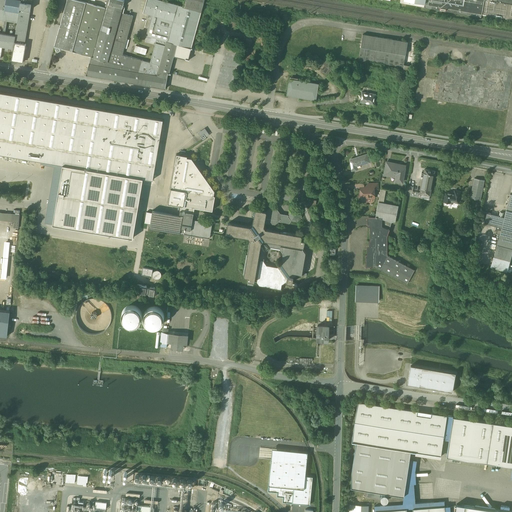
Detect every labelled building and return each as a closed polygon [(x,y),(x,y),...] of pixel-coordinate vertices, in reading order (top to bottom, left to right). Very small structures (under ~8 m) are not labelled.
[(5,11),(6,0),(0,0),(0,20),(18,23),(19,13),(5,11)] [(19,13),(21,0),(6,0),(5,11),(19,13)] [(15,43),(25,44),(32,0),(21,0),(19,13),(18,23),(16,36),(15,43)] [(86,3),(74,0),(67,0),(54,46),(72,51),(86,3)] [(109,0),(109,4),(123,8),(125,0),(124,0),(109,0)] [(147,0),(144,13),(152,15),(173,21),(177,5),(159,0),(147,0)] [(186,0),(185,7),(202,12),(205,0),(186,0)] [(511,0),(428,0),(427,7),(481,17),(481,15),(511,20),(511,0)] [(107,10),(86,3),(72,51),(93,57),(107,10)] [(109,4),(107,10),(93,57),(109,62),(111,52),(123,13),(124,9),(123,8),(109,4)] [(185,7),(177,5),(173,21),(166,46),(158,76),(168,78),(168,73),(171,73),(178,49),(191,52),(202,12),(185,7)] [(135,16),(123,13),(111,52),(123,56),(135,16)] [(157,39),(156,43),(166,46),(173,21),(152,15),(146,36),(157,39)] [(15,43),(16,36),(0,33),(0,46),(2,47),(14,49),(15,43)] [(408,42),(363,34),(359,61),(403,68),(408,42)] [(25,44),(15,43),(14,49),(12,60),(23,63),(27,45),(25,44)] [(109,62),(93,57),(91,64),(158,76),(166,46),(156,43),(150,63),(123,56),(111,52),(109,62)] [(158,76),(91,64),(87,76),(165,89),(168,78),(158,76)] [(318,84),(290,79),(287,94),(316,99),(318,84)] [(163,119),(0,91),(0,153),(63,165),(53,224),(133,238),(143,178),(153,180),(163,119)] [(376,94),(362,91),(361,102),(375,104),(376,94)] [(205,128),(198,133),(202,139),(203,140),(210,135),(209,134),(205,128)] [(181,205),(195,207),(212,211),(215,195),(213,195),(214,190),(191,158),(187,157),(187,156),(176,154),(167,202),(181,205)] [(365,154),(358,156),(358,157),(350,159),(350,162),(352,170),(357,169),(356,165),(360,164),(360,165),(369,162),(368,157),(366,158),(365,154)] [(405,166),(396,165),(396,164),(388,162),(387,171),(397,173),(395,179),(402,180),(405,166)] [(434,171),(424,169),(421,186),(431,188),(434,171)] [(486,180),(476,178),(471,199),(481,201),(486,180)] [(419,197),(420,192),(413,191),(413,186),(408,185),(407,196),(419,197)] [(369,187),(367,187),(365,190),(361,190),(361,193),(359,195),(359,198),(362,200),(364,200),(366,198),(374,197),(374,189),(369,189),(369,187)] [(461,192),(455,191),(454,193),(446,191),(444,201),(450,202),(450,201),(458,203),(461,192)] [(507,205),(494,257),(510,261),(511,253),(511,194),(510,194),(507,205)] [(398,207),(380,202),(376,216),(384,218),(395,221),(398,207)] [(179,215),(152,210),(149,228),(209,238),(212,223),(193,220),(195,207),(181,205),(179,215)] [(271,208),(267,212),(265,227),(267,230),(277,232),(279,222),(290,224),(292,221),(297,221),(302,219),(302,213),(296,206),(289,211),(289,215),(281,213),(278,209),(271,208)] [(265,227),(267,212),(256,211),(253,228),(229,224),(227,235),(249,238),(251,242),(245,278),(249,279),(249,281),(258,283),(260,286),(282,289),(283,284),(294,286),(294,282),(303,280),(306,254),(304,250),(306,243),(302,242),(303,237),(277,232),(267,230),(265,227)] [(384,218),(368,217),(368,225),(370,226),(371,240),(368,240),(368,254),(366,254),(367,266),(377,266),(408,283),(415,270),(388,253),(388,236),(391,229),(383,227),(384,218)] [(510,261),(494,257),(493,257),(491,267),(507,272),(510,261)] [(159,277),(160,270),(142,267),(141,274),(159,277)] [(142,285),(140,286),(139,292),(140,294),(145,295),(146,293),(148,294),(149,295),(153,296),(155,295),(157,295),(158,289),(156,289),(155,288),(151,287),(149,288),(147,288),(147,286),(142,285)] [(356,285),(356,300),(379,301),(379,286),(356,285)] [(110,311),(109,308),(105,301),(97,298),(88,298),(80,303),(77,310),(77,315),(79,318),(79,320),(89,325),(91,329),(91,326),(93,324),(96,324),(97,322),(99,321),(101,322),(106,319),(110,311)] [(162,309),(156,307),(151,307),(141,311),(140,308),(133,305),(130,305),(121,309),(119,315),(119,316),(122,324),(133,327),(134,327),(137,328),(140,326),(140,322),(142,326),(143,326),(145,326),(149,328),(153,327),(162,324),(164,317),(164,316),(162,309)] [(10,311),(0,309),(0,334),(7,335),(10,311)] [(329,324),(317,324),(316,341),(329,341),(329,324)] [(183,336),(173,335),(172,348),(182,349),(183,336)] [(457,374),(412,366),(409,385),(454,393),(457,374)] [(449,416),(359,402),(353,442),(356,443),(410,451),(443,456),(449,416)] [(511,426),(454,418),(448,457),(511,467),(511,426)] [(410,451),(356,443),(351,474),(352,487),(403,495),(410,451)] [(308,452),(272,448),(268,491),(277,492),(277,496),(283,497),(282,502),(310,504),(313,476),(305,476),(308,452)] [(164,475),(134,472),(133,481),(163,484),(164,475)] [(194,478),(164,475),(163,484),(193,487),(194,478)] [(404,504),(376,507),(375,511),(408,511),(408,510),(414,510),(414,511),(451,511),(451,507),(446,507),(445,501),(417,503),(416,485),(407,485),(404,504)] [(139,498),(121,496),(120,503),(138,505),(139,498)]
